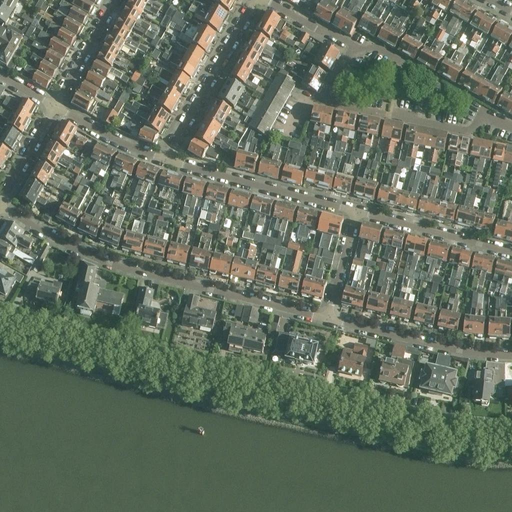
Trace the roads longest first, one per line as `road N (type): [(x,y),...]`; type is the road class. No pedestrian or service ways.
road 1 (residential): [(511,434),(465,430),(0,323)]
road 2 (residential): [(0,207),(108,263),(327,320)]
road 3 (residential): [(164,162),(355,214)]
road 4 (residential): [(327,320),(511,357)]
road 5 (residential): [(511,126),(489,119),(465,131),(332,98)]
road 6 (residential): [(164,162),(255,0)]
road 7 (residential): [(355,214),(511,251)]
road 8 (residential): [(54,107),(117,0)]
road 9 (residential): [(54,107),(164,162)]
